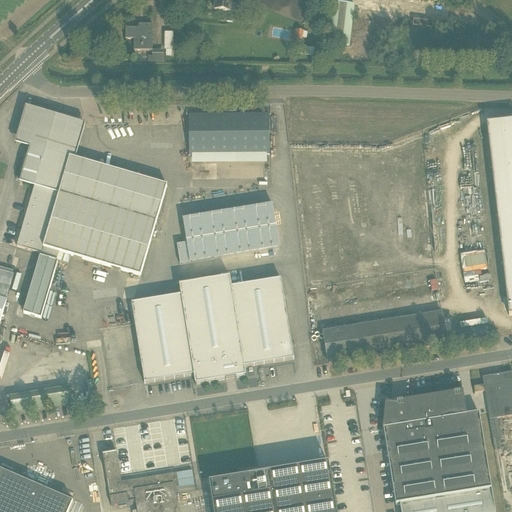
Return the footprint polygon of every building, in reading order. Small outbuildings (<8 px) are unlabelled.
[(231,12),(232,0),(215,0),(215,10),(231,12)] [(355,5),(333,3),(329,43),(351,45),(355,5)] [(433,22),(413,20),(413,26),(432,28),(433,22)] [(134,40),(134,51),(152,52),(153,25),(144,25),(144,29),(127,29),(127,28),(126,28),(126,40),(134,40)] [(293,42),(302,43),(305,31),(295,30),(293,42)] [(164,51),(173,51),(173,33),(164,33),(164,51)] [(269,155),(269,115),(189,116),(189,156),(269,155)] [(511,121),(486,125),(509,316),(511,316),(511,121)] [(57,262),(59,253),(140,277),(167,187),(75,160),(30,148),(23,173),(19,172),(17,181),(21,182),(34,186),(17,247),(41,255),(41,257),(40,257),(23,314),(41,319),(58,262),(57,262)] [(180,264),(279,249),(272,206),(183,219),(186,244),(177,245),(180,264)] [(462,272),(486,269),(484,251),(460,254),(462,272)] [(245,367),(294,360),(282,280),(233,287),(231,277),(179,285),(181,297),(133,305),(145,382),(194,375),(195,384),(246,377),(245,367)] [(440,313),(318,330),(322,361),(444,344),(440,313)] [(475,394),(485,392),(484,386),(474,388),(475,394)] [(68,388),(6,395),(7,411),(70,404),(68,388)] [(494,511),(479,414),(467,416),(463,393),(408,401),(389,404),(385,404),(383,430),(396,507),(400,506),(400,511),(494,511)] [(122,483),(117,453),(103,456),(106,474),(107,474),(108,480),(107,480),(111,506),(129,503),(129,502),(136,501),(137,511),(177,511),(174,489),(179,489),(177,474),(168,475),(168,473),(167,473),(168,473),(168,475),(122,483)] [(213,511),(336,511),(329,464),(209,484),(213,511)] [(0,511),(68,511),(73,503),(0,471),(0,511)]
